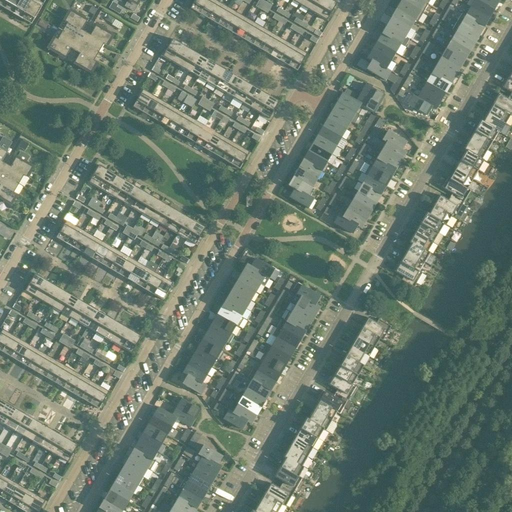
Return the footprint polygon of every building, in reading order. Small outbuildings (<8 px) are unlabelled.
[(0,0),(0,6),(4,9),(9,0),(0,0)] [(21,0),(9,0),(4,9),(13,14),(21,0)] [(32,2),(32,1),(29,0),(21,0),(13,14),(22,19),(32,2)] [(32,2),(22,19),(31,25),(43,4),(36,0),(32,0),(32,1),(32,2)] [(195,0),(190,9),(199,14),(207,0),(195,0)] [(218,2),(214,0),(207,0),(199,14),(208,19),(218,2)] [(314,0),(302,0),(300,5),(309,10),(314,0)] [(314,0),(309,10),(317,16),(326,0),(314,0)] [(337,4),(330,0),(326,0),(317,16),(326,21),(337,4)] [(419,0),(401,0),(401,1),(422,13),(428,4),(425,3),(419,0)] [(488,19),(494,10),(476,0),(474,0),(470,7),(488,18),(487,18),(488,19)] [(499,1),(496,0),(476,0),(494,10),(499,1)] [(417,22),(422,13),(401,1),(396,9),(415,20),(417,22)] [(108,9),(114,12),(116,8),(117,5),(112,2),(108,9)] [(208,19),(217,25),(227,7),(218,2),(208,19)] [(91,7),(88,12),(93,16),(96,10),(91,7)] [(236,13),(227,7),(217,25),(226,30),(236,13)] [(465,16),(483,26),(487,18),(488,18),(470,7),(465,16)] [(392,18),(410,28),(415,20),(396,9),(396,10),(397,10),(392,18)] [(81,31),(81,30),(87,21),(86,20),(87,18),(79,13),(78,15),(70,11),(64,21),(67,23),(81,31)] [(226,30),(235,35),(245,18),(236,13),(226,30)] [(139,18),(133,14),(130,18),(137,22),(139,18)] [(462,14),(457,22),(460,24),(478,34),(483,26),(465,16),(462,14)] [(254,23),(245,18),(235,35),(243,40),(254,23)] [(405,37),(410,28),(392,18),(388,26),(405,37)] [(41,19),(38,25),(43,28),(46,22),(41,19)] [(478,34),(460,24),(457,22),(452,30),(455,32),(473,43),(478,34)] [(62,31),(80,42),(86,33),(81,30),(81,31),(67,23),(62,31)] [(243,40),(252,45),(262,28),(254,23),(243,40)] [(104,44),(103,44),(106,46),(112,36),(105,31),(106,29),(98,25),(97,27),(96,26),(90,35),(90,36),(104,44)] [(409,39),(405,37),(388,26),(383,35),(400,45),(404,47),(409,39)] [(252,45),(261,50),(271,33),(262,28),(252,45)] [(315,30),(313,34),(320,38),(322,34),(315,30)] [(446,38),(450,41),(468,51),(473,43),(455,32),(452,30),(451,30),(446,38)] [(75,51),(80,42),(62,31),(57,40),(71,48),(71,49),(75,51)] [(99,53),(103,44),(104,44),(90,36),(90,35),(86,33),(80,42),(99,53)] [(280,38),(271,33),(261,50),(270,56),(280,38)] [(395,53),(400,45),(383,35),(378,43),(395,53)] [(312,36),(309,40),(316,44),(318,40),(312,36)] [(57,40),(54,38),(48,48),(56,53),(55,55),(63,59),(64,57),(65,58),(71,49),(71,48),(57,40)] [(280,38),(270,56),(279,61),(289,44),(280,38)] [(468,51),(450,41),(446,38),(441,46),(446,49),(463,59),(468,51)] [(160,55),(171,62),(182,45),(172,39),(167,49),(165,47),(160,55)] [(94,61),(99,53),(80,42),(75,51),(79,54),(80,53),(94,61)] [(391,62),(395,53),(378,43),(373,51),(391,62)] [(279,61),(288,66),(298,49),(289,44),(279,61)] [(190,50),(182,45),(171,62),(180,67),(190,50)] [(298,49),(288,66),(297,71),(307,54),(298,49)] [(458,68),(459,67),(463,59),(446,49),(441,57),(458,68)] [(180,67),(189,72),(199,55),(190,50),(180,67)] [(386,70),(386,69),(391,62),(373,51),(368,60),(372,62),(386,70)] [(80,53),(79,54),(74,63),(75,64),(74,66),(82,71),(83,69),(91,73),(97,63),(94,61),(80,53)] [(208,60),(199,55),(189,72),(198,78),(208,60)] [(454,76),(453,77),(454,77),(460,68),(459,67),(458,68),(441,57),(436,66),(454,76)] [(198,78),(207,83),(217,65),(208,60),(198,78)] [(372,62),(367,70),(385,81),(390,71),(386,69),(386,70),(372,62)] [(226,71),(217,65),(207,83),(215,88),(226,71)] [(431,74),(449,84),(453,77),(454,76),(436,66),(431,74)] [(160,71),(153,67),(151,71),(158,75),(160,71)] [(215,88),(224,93),(234,76),(226,71),(215,88)] [(149,73),(147,77),(154,81),(157,77),(149,73)] [(431,74),(426,82),(444,93),(449,84),(431,74)] [(243,81),(234,76),(224,93),(233,98),(243,81)] [(511,79),(509,78),(509,77),(507,76),(501,86),(511,92),(509,96),(511,97),(511,79)] [(233,98),(242,103),(252,86),(243,81),(233,98)] [(421,91),(439,101),(444,93),(426,82),(421,91)] [(365,85),(360,93),(378,104),(383,95),(365,85)] [(261,91),(252,86),(242,103),(251,109),(261,91)] [(133,107),(142,112),(152,95),(140,88),(136,96),(138,98),(133,107)] [(261,91),(251,109),(259,114),(260,114),(270,96),(261,91)] [(421,91),(417,98),(416,99),(430,107),(434,110),(439,101),(421,91)] [(378,104),(360,93),(356,101),(355,102),(363,106),(363,107),(373,113),(378,104)] [(491,104),(493,105),(511,115),(510,115),(511,116),(511,97),(509,96),(507,99),(497,93),(491,104)] [(355,102),(356,101),(343,94),(338,103),(356,113),(355,114),(358,115),(363,107),(363,106),(355,102)] [(161,100),(152,95),(142,112),(151,118),(161,100)] [(279,102),(270,96),(260,114),(259,114),(258,116),(270,123),(276,113),(273,111),(279,102)] [(416,99),(417,98),(413,96),(407,105),(425,115),(430,107),(416,99)] [(159,123),(170,105),(161,100),(151,118),(159,123)] [(333,111),(351,121),(355,114),(356,113),(338,103),(333,110),(333,111)] [(178,111),(170,105),(159,123),(168,128),(178,111)] [(505,124),(510,115),(511,115),(493,105),(488,114),(505,124)] [(333,111),(333,110),(332,110),(327,119),(346,130),(351,121),(333,111)] [(177,133),(187,116),(178,111),(168,128),(177,133)] [(505,124),(488,114),(483,123),(482,123),(498,132),(497,133),(499,134),(505,124)] [(196,121),(187,116),(177,133),(186,138),(196,121)] [(341,138),(346,130),(327,119),(322,127),(341,138)] [(195,144),(205,126),(196,121),(186,138),(195,144)] [(492,142),(497,133),(498,132),(482,123),(483,123),(481,121),(475,131),(492,142)] [(214,131),(205,126),(195,144),(204,149),(214,131)] [(336,146),(341,138),(322,127),(321,130),(322,130),(319,136),(336,146)] [(257,128),(255,131),(262,136),(265,132),(257,128)] [(212,154),(222,137),(214,131),(204,149),(212,154)] [(382,141),(386,143),(386,142),(400,150),(405,141),(387,131),(382,141)] [(487,151),(492,142),(475,131),(469,141),(487,151)] [(254,134),(251,138),(258,142),(261,138),(254,134)] [(331,155),(336,146),(319,136),(314,144),(331,155)] [(231,142),(222,137),(212,154),(221,159),(231,142)] [(482,159),(487,151),(469,141),(464,151),(466,152),(466,151),(481,160),(482,159)] [(29,145),(23,142),(19,149),(25,152),(29,145)] [(230,164),(240,147),(231,142),(221,159),(230,164)] [(404,152),(400,150),(386,142),(386,143),(381,150),(399,161),(404,152)] [(326,163),(327,163),(331,155),(314,144),(309,153),(326,163)] [(252,154),(240,147),(230,164),(239,170),(245,160),(247,162),(252,154)] [(394,169),(399,161),(381,150),(377,159),(394,169)] [(466,151),(466,152),(461,160),(478,170),(484,161),(482,159),(481,160),(466,151)] [(322,171),(321,172),(324,173),(329,164),(327,163),(326,163),(309,153),(304,161),(322,171)] [(24,176),(27,177),(32,167),(25,163),(26,161),(18,156),(17,158),(16,157),(10,167),(24,176)] [(390,177),(394,169),(377,159),(372,167),(389,177),(390,177)] [(473,180),(478,170),(461,160),(455,170),(473,180)] [(299,169),(317,180),(321,172),(322,171),(304,161),(299,169)] [(6,164),(0,173),(19,184),(24,176),(10,167),(6,164)] [(86,181),(97,188),(108,171),(98,165),(93,175),(91,173),(86,181)] [(364,174),(367,176),(367,175),(385,186),(391,177),(390,177),(389,177),(372,167),(369,165),(364,174)] [(312,188),(312,187),(317,180),(299,169),(298,168),(293,177),(312,188)] [(467,189),(473,180),(455,170),(450,179),(467,189)] [(108,171),(97,188),(106,193),(116,176),(108,171)] [(0,184),(14,193),(19,184),(0,173),(0,174),(0,184)] [(381,195),(385,186),(367,175),(367,176),(362,184),(381,195)] [(116,176),(106,193),(115,198),(125,181),(116,176)] [(312,188),(293,177),(288,186),(295,190),(296,190),(310,198),(310,197),(315,189),(312,187),(312,188)] [(471,190),(467,189),(450,179),(448,177),(442,187),(452,194),(450,197),(462,205),(471,190)] [(125,181),(115,198),(124,204),(134,186),(125,181)] [(17,194),(14,193),(0,184),(0,200),(2,202),(3,200),(11,204),(17,194)] [(375,204),(381,195),(362,184),(357,192),(375,202),(374,203),(375,204)] [(333,189),(329,187),(326,185),(323,191),(329,194),(333,189)] [(134,186),(124,204),(133,209),(143,191),(134,186)] [(296,190),(295,190),(290,198),(308,209),(314,199),(310,197),(310,198),(296,190)] [(143,191),(133,209),(141,214),(152,197),(143,191)] [(370,211),(374,203),(375,202),(357,192),(352,200),(370,211)] [(85,199),(78,195),(76,199),(83,203),(85,199)] [(431,205),(434,206),(451,216),(451,217),(454,219),(462,205),(450,197),(448,201),(437,195),(431,205)] [(152,197),(141,214),(150,219),(161,202),(152,197)] [(365,219),(370,211),(352,200),(347,209),(365,219)] [(74,202),(72,206),(79,210),(81,206),(74,202)] [(161,202),(150,219),(159,224),(169,207),(161,202)] [(445,226),(451,217),(451,216),(434,206),(429,215),(428,215),(444,224),(443,225),(445,226)] [(169,207),(159,224),(168,229),(178,212),(169,207)] [(360,228),(365,219),(347,209),(343,216),(342,217),(356,225),(356,226),(360,228)] [(178,212),(168,229),(177,235),(187,217),(178,212)] [(438,234),(443,225),(444,224),(428,215),(429,215),(427,213),(421,224),(438,234)] [(342,217),(343,216),(339,214),(333,223),(351,234),(356,226),(356,225),(342,217)] [(187,217),(177,235),(186,240),(196,222),(187,217)] [(56,238),(65,243),(75,226),(64,219),(59,227),(61,229),(56,238)] [(196,222),(186,240),(197,246),(202,239),(200,237),(205,228),(196,222)] [(433,243),(438,234),(421,224),(415,233),(433,243)] [(0,225),(0,235),(9,241),(14,234),(0,225)] [(84,231),(75,226),(65,243),(74,248),(84,231)] [(74,248),(83,254),(93,236),(84,231),(74,248)] [(428,251),(433,243),(415,233),(410,243),(412,244),(412,243),(427,252),(428,251)] [(102,242),(93,236),(83,254),(91,259),(102,242)] [(100,264),(110,247),(102,242),(91,259),(100,264)] [(412,243),(412,244),(406,253),(424,263),(430,253),(428,251),(427,252),(412,243)] [(119,252),(110,247),(100,264),(109,269),(119,252)] [(109,269),(118,274),(128,257),(119,252),(109,269)] [(406,253),(401,261),(401,262),(418,272),(419,271),(424,263),(406,253)] [(182,256),(180,260),(187,264),(189,260),(182,256)] [(137,262),(128,257),(118,274),(127,280),(137,262)] [(257,259),(252,267),(251,268),(265,276),(265,277),(269,279),(274,270),(257,259)] [(401,262),(401,261),(399,260),(393,270),(403,276),(401,280),(413,288),(422,273),(419,271),(418,272),(401,262)] [(127,280),(136,285),(146,267),(137,262),(127,280)] [(178,263),(176,267),(183,271),(185,267),(178,263)] [(269,279),(265,277),(265,276),(251,268),(252,267),(248,265),(242,274),(260,284),(264,287),(269,279)] [(155,273),(146,267),(136,285),(144,290),(155,273)] [(144,290),(153,295),(163,278),(155,273),(144,290)] [(25,291),(34,297),(44,279),(35,274),(25,291)] [(255,293),(260,284),(242,274),(238,282),(255,293)] [(175,284),(163,278),(153,295),(162,300),(168,291),(170,292),(175,284)] [(53,285),(44,279),(34,297),(43,302),(53,285)] [(233,290),(250,301),(255,293),(238,282),(237,281),(231,290),(232,291),(233,290)] [(319,296),(301,285),(297,283),(292,292),(300,297),(314,304),(319,296)] [(43,302),(51,307),(61,290),(53,285),(43,302)] [(70,295),(61,290),(51,307),(60,312),(70,295)] [(246,309),(250,301),(233,290),(232,291),(228,299),(246,309)] [(79,300),(70,295),(60,312),(69,317),(79,300)] [(300,297),(296,305),(314,316),(319,307),(314,304),(300,297)] [(241,317),(246,309),(228,299),(223,307),(241,318),(241,317)] [(69,317),(78,323),(88,305),(79,300),(69,317)] [(97,310),(88,305),(78,323),(87,328),(97,310)] [(296,305),(291,313),(308,323),(308,324),(309,325),(314,316),(296,305)] [(236,326),(238,328),(244,318),(241,317),(241,318),(223,307),(218,315),(236,326)] [(87,328),(96,333),(106,316),(97,310),(87,328)] [(286,321),(303,332),(308,324),(308,323),(291,313),(288,311),(283,320),(286,322),(286,321)] [(231,334),(236,326),(218,315),(213,324),(231,334)] [(114,321),(106,316),(96,333),(104,338),(114,321)] [(379,338),(379,339),(382,341),(391,326),(378,319),(376,323),(366,317),(360,327),(362,329),(362,328),(379,338)] [(277,327),(281,330),(299,340),(303,332),(286,321),(286,322),(283,320),(281,319),(277,327)] [(104,338),(113,343),(123,326),(114,321),(104,338)] [(233,335),(231,334),(213,324),(208,332),(226,342),(228,344),(233,335)] [(132,331),(123,326),(113,343),(122,348),(132,331)] [(299,340),(281,330),(277,327),(272,336),(276,338),(294,349),(299,340)] [(374,348),(379,339),(379,338),(362,328),(362,329),(357,338),(374,348)] [(0,333),(0,351),(1,352),(11,335),(2,329),(0,333)] [(141,337),(135,333),(132,331),(122,348),(131,354),(141,337)] [(221,350),(226,342),(208,332),(204,340),(203,340),(221,351),(221,350)] [(1,352),(10,357),(20,340),(11,335),(1,352)] [(289,357),(289,356),(294,349),(276,338),(271,346),(289,357)] [(369,357),(374,348),(357,338),(351,347),(369,357)] [(203,340),(204,340),(203,339),(197,348),(216,359),(219,361),(224,352),(221,350),(221,351),(203,340)] [(29,345),(20,340),(10,357),(19,362),(29,345)] [(289,357),(271,346),(267,344),(262,352),(264,353),(267,354),(266,355),(285,366),(290,357),(289,356),(289,357)] [(19,362),(28,368),(38,350),(29,345),(19,362)] [(363,366),(369,357),(351,347),(346,356),(363,366)] [(211,367),(216,359),(197,348),(192,357),(193,358),(194,357),(211,367)] [(28,368),(37,373),(47,355),(38,350),(28,368)] [(280,374),(285,366),(266,355),(267,354),(264,353),(259,362),(261,363),(280,374)] [(37,373),(45,378),(56,361),(47,355),(37,373)] [(358,376),(363,366),(346,356),(340,366),(358,376)] [(207,376),(211,367),(194,357),(193,358),(189,365),(207,376)] [(45,378),(54,383),(64,366),(56,361),(45,378)] [(261,363),(256,371),(274,382),(275,383),(280,374),(261,363)] [(202,383),(207,376),(189,365),(184,374),(188,377),(188,376),(202,384),(202,383)] [(54,383),(63,388),(73,371),(64,366),(54,383)] [(353,384),(358,376),(340,366),(335,374),(335,375),(352,385),(353,384)] [(248,378),(252,380),(269,390),(274,382),(256,371),(252,369),(248,378)] [(63,388),(72,393),(82,376),(73,371),(63,388)] [(356,386),(353,384),(352,385),(335,375),(335,374),(333,373),(327,383),(337,389),(335,393),(347,400),(356,386)] [(72,393),(81,399),(91,381),(82,376),(72,393)] [(188,376),(188,377),(183,385),(201,395),(206,386),(202,383),(202,384),(188,376)] [(252,380),(247,388),(264,398),(269,390),(252,380)] [(81,399),(90,404),(100,387),(91,381),(81,399)] [(109,392),(100,387),(90,404),(99,409),(109,392)] [(259,407),(264,398),(247,388),(242,396),(259,407)] [(317,401),(319,402),(336,412),(336,413),(339,414),(347,400),(335,393),(333,397),(322,391),(317,401)] [(255,415),(259,407),(242,396),(237,405),(255,415)] [(176,408),(194,418),(199,409),(181,399),(176,408)] [(331,421),(336,413),(336,412),(319,402),(314,411),(331,421)] [(7,404),(0,414),(0,422),(5,426),(15,409),(7,404)] [(237,405),(233,412),(232,413),(246,421),(249,424),(255,415),(237,405)] [(154,417),(171,427),(176,420),(176,419),(171,416),(171,415),(159,408),(154,417)] [(188,427),(194,418),(176,408),(171,415),(171,416),(176,419),(176,420),(188,427)] [(24,414),(15,409),(5,426),(14,431),(24,414)] [(232,413),(233,412),(228,410),(223,419),(241,430),(246,421),(232,413)] [(314,411),(309,420),(308,420),(323,429),(323,430),(325,431),(331,421),(314,411)] [(24,414),(14,431),(23,436),(33,419),(24,414)] [(167,436),(171,427),(154,417),(149,425),(167,436)] [(42,424),(33,419),(23,436),(32,442),(42,424)] [(318,439),(323,430),(323,429),(308,420),(309,420),(306,419),(301,428),(318,439)] [(42,424),(32,442),(41,447),(51,429),(42,424)] [(162,444),(167,436),(149,425),(144,434),(162,444)] [(312,448),(318,439),(301,428),(295,438),(312,448)] [(60,435),(51,429),(41,447),(49,452),(60,435)] [(157,452),(162,444),(144,434),(140,441),(139,442),(157,452)] [(60,435),(49,452),(58,457),(68,440),(60,435)] [(307,457),(312,448),(295,438),(290,447),(307,457)] [(78,445),(68,440),(58,457),(70,464),(74,456),(72,455),(78,445)] [(152,460),(157,452),(139,442),(140,441),(139,441),(133,450),(152,460)] [(197,455),(202,457),(202,456),(215,464),(216,464),(221,455),(203,445),(197,455)] [(302,467),(302,466),(307,457),(290,447),(284,457),(286,458),(302,467)] [(155,462),(152,460),(133,450),(128,458),(147,469),(149,471),(155,462)] [(221,467),(216,464),(215,464),(202,456),(202,457),(197,465),(216,476),(221,467)] [(125,467),(142,477),(147,469),(128,458),(123,466),(124,467),(125,467)] [(286,458),(281,467),(298,477),(299,476),(304,467),(302,466),(302,467),(286,458)] [(211,484),(216,476),(197,465),(192,473),(211,484)] [(302,478),(299,476),(298,477),(281,467),(279,465),(273,475),(283,481),(281,485),(293,492),(302,478)] [(137,485),(142,477),(125,467),(124,467),(120,475),(137,485)] [(62,478),(55,473),(52,477),(59,482),(62,478)] [(206,493),(211,484),(192,473),(187,481),(205,492),(206,493)] [(0,496),(10,480),(1,475),(0,475),(0,496)] [(132,494),(137,485),(120,475),(115,483),(132,494)] [(179,488),(182,490),(200,500),(205,492),(187,481),(184,479),(179,488)] [(0,497),(8,502),(18,485),(10,480),(0,496),(0,497)] [(56,488),(58,484),(51,480),(48,484),(56,488)] [(128,502),(132,494),(115,483),(110,491),(110,492),(128,502)] [(285,507),(293,492),(281,485),(279,489),(268,483),(262,493),(265,494),(282,504),(282,505),(285,507)] [(17,507),(27,490),(18,485),(8,502),(17,507)] [(25,511),(26,511),(36,495),(27,490),(17,507),(25,511)] [(110,492),(110,491),(109,490),(104,499),(123,510),(128,502),(110,492)] [(195,508),(200,500),(182,490),(178,498),(195,508)] [(274,511),(277,511),(282,505),(282,504),(265,494),(260,503),(274,511)] [(43,510),(47,502),(36,495),(26,511),(38,511),(41,509),(43,510)] [(182,511),(192,511),(195,508),(178,498),(173,506),(182,511)] [(106,511),(121,511),(123,510),(104,499),(99,508),(100,509),(100,508),(106,511)] [(274,511),(260,503),(255,511),(254,511),(274,511)]
